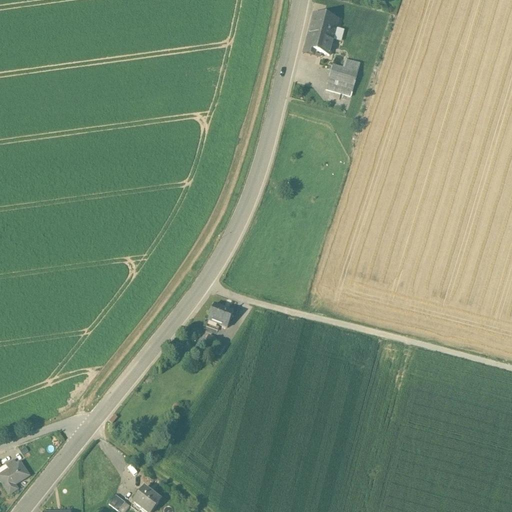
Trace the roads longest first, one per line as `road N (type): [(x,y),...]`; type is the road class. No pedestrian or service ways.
road 1 (unclassified): [(298,0),(266,142),(227,243),(91,422)]
road 2 (track): [(203,283),(242,300),(511,368)]
road 3 (track): [(210,511),(91,422)]
